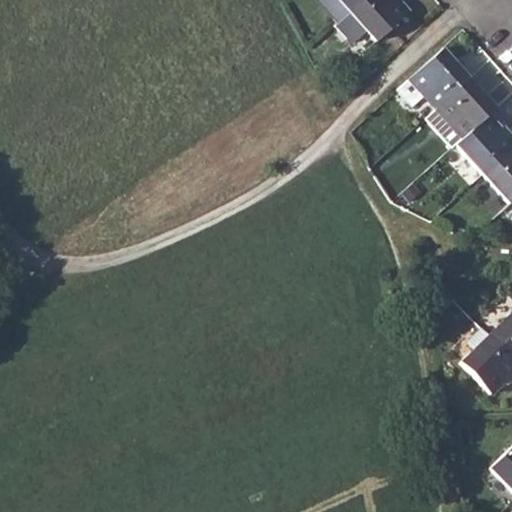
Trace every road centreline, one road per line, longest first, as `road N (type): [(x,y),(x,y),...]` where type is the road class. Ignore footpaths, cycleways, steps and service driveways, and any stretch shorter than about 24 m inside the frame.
road 1 (unclassified): [(474,0),(331,138),(283,177),(198,225),(118,257),(60,267),(33,259),(0,230)]
road 2 (track): [(443,511),(420,338),(396,240),(331,138)]
